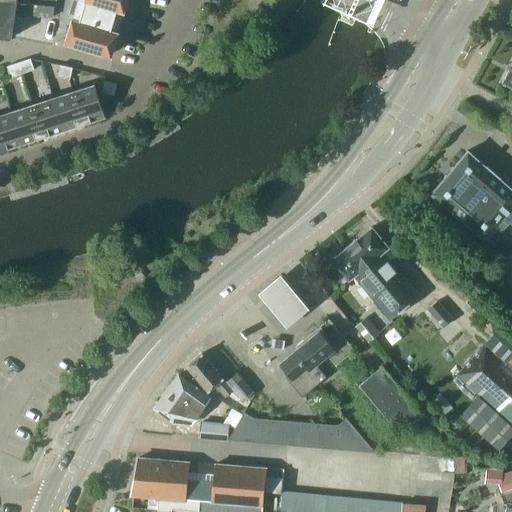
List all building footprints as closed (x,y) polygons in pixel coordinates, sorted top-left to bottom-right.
[(19,2),(19,0),(0,0),(0,37),(12,38),(17,2),(19,2)] [(85,0),(80,19),(73,17),(66,41),(112,55),(119,31),(112,29),(118,9),(125,11),(127,0),(85,0)] [(34,3),(33,15),(53,17),(55,5),(34,3)] [(19,62),(23,74),(35,70),(31,58),(19,62)] [(224,71),(217,58),(198,69),(205,82),(224,71)] [(10,78),(23,74),(19,62),(7,66),(10,78)] [(58,76),(70,79),(73,68),(60,65),(58,76)] [(102,92),(114,96),(117,84),(105,81),(102,92)] [(74,91),(84,124),(105,117),(95,85),(74,91)] [(64,130),(84,124),(74,91),(53,98),(64,130)] [(43,137),(64,130),(53,98),(32,105),(43,137)] [(22,144),(43,137),(32,105),(11,112),(22,144)] [(0,149),(1,151),(22,144),(11,112),(0,115),(0,149)] [(511,188),(468,151),(432,193),(485,239),(497,225),(502,230),(510,220),(511,222),(511,188)] [(386,299),(379,305),(390,319),(419,295),(383,252),(389,248),(372,228),(350,247),(367,267),(369,264),(388,286),(380,293),(386,299)] [(355,276),(379,305),(386,299),(380,293),(388,286),(369,264),(367,267),(350,247),(333,261),(350,281),(355,276)] [(279,275),(258,293),(285,324),(306,307),(279,275)] [(430,310),(445,327),(455,319),(439,301),(430,310)] [(380,333),(367,318),(356,327),(369,343),(380,333)] [(325,340),(319,332),(306,343),(304,341),(297,347),(298,349),(295,351),(296,352),(280,366),(288,376),(286,378),(303,398),(327,378),(316,365),(328,355),(337,366),(355,350),(338,329),(325,340)] [(262,366),(275,356),(258,334),(245,344),(262,366)] [(511,365),(508,362),(507,364),(486,345),(459,375),(511,424),(511,365)] [(238,372),(226,382),(202,354),(186,366),(208,390),(215,384),(226,396),(233,390),(242,402),(254,392),(238,372)] [(360,385),(400,433),(424,413),(383,366),(360,385)] [(154,408),(174,423),(190,425),(210,397),(198,387),(197,388),(179,374),(154,408)] [(461,416),(499,451),(511,436),(511,427),(479,396),(461,416)] [(347,418),(339,425),(255,418),(244,412),(229,440),(375,452),(347,418)] [(200,438),(228,440),(229,425),(201,423),(200,438)] [(282,491),(283,478),(283,470),(218,465),(216,496),(188,494),(191,463),(141,459),(133,498),(158,500),(157,504),(161,505),(159,511),(167,511),(174,511),(175,509),(200,511),(199,511),(262,511),(263,508),(265,508),(267,493),(282,494),(279,511),(400,511),(402,502),(282,491)] [(501,493),(511,488),(511,471),(495,477),(501,493)]
